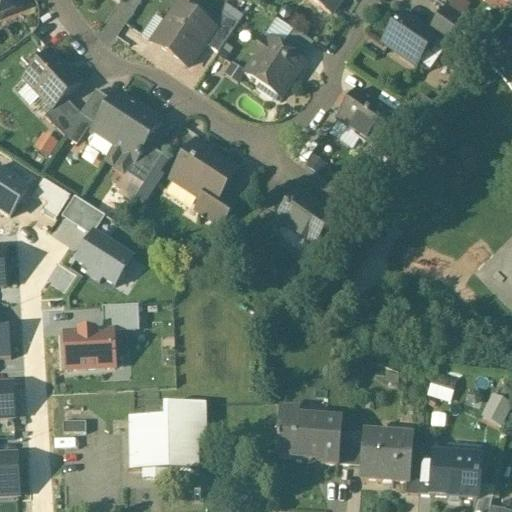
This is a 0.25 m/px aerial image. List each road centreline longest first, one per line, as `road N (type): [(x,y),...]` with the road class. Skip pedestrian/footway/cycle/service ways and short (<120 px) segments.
road 1 (residential): [(56,0),(98,57),(162,81),(272,154),(326,97),(372,0)]
road 2 (residential): [(41,511),(34,255)]
